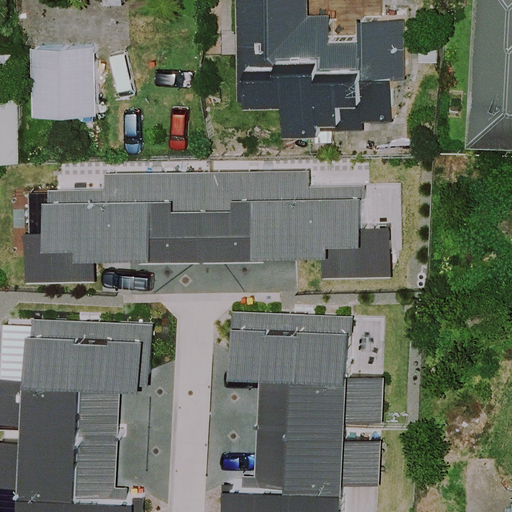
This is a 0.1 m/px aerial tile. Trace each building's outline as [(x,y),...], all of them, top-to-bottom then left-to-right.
[(307,0),(233,0),(233,37),(245,37),(244,95),(283,95),(282,121),(390,122),(391,79),(401,79),(402,21),(307,19),(307,0)] [(511,0),(467,0),(465,145),(511,145),(511,0)] [(97,114),(97,44),(35,43),(35,114),(97,114)] [(0,160),(17,162),(20,84),(0,83),(0,160)] [(113,254),(9,281),(24,340),(0,346),(0,394),(35,386),(67,511),(89,511),(173,491),(113,254)]
